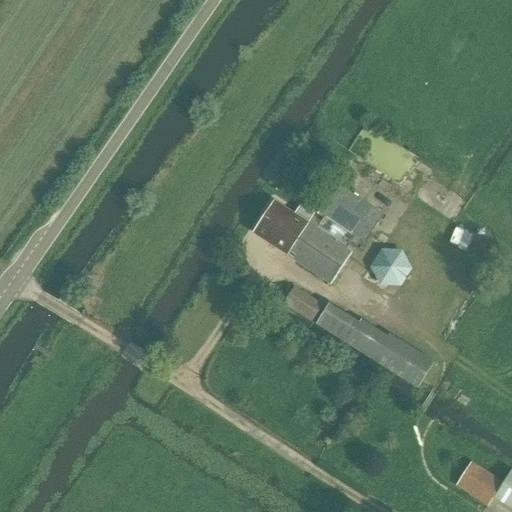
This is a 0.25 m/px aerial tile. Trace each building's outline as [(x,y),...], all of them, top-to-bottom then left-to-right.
[(383,216),(340,187),(322,213),(306,202),(297,216),(276,203),(255,234),(331,286),(362,240),(365,243),(383,216)] [(313,325),(314,324),(325,308),(294,287),(283,304),(313,325)] [(417,390),(418,388),(434,363),(362,317),(359,323),(329,303),(315,326),(417,390)] [(488,507),(503,482),(472,463),(457,488),(488,507)] [(511,510),(511,472),(494,499),(511,510)]
